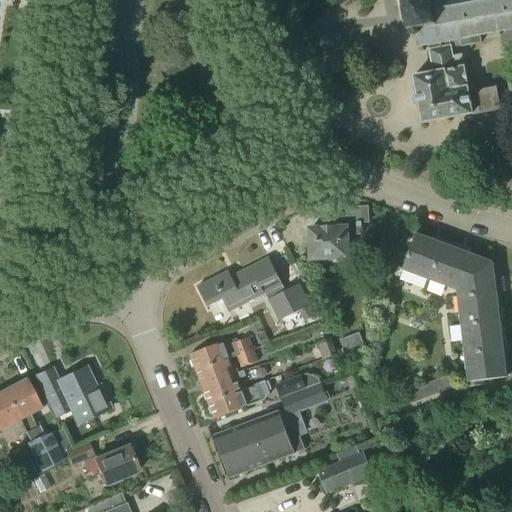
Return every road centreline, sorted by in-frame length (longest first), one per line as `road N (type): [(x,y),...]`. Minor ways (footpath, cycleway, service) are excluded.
road 1 (tertiary): [(129,279),(121,94),(128,0)]
road 2 (tertiary): [(216,511),(129,279)]
road 3 (residential): [(511,230),(306,160)]
road 4 (residential): [(129,279),(261,209),(306,160)]
road 5 (residential): [(306,160),(312,97),(277,0)]
road 6 (tertiary): [(0,341),(129,279)]
